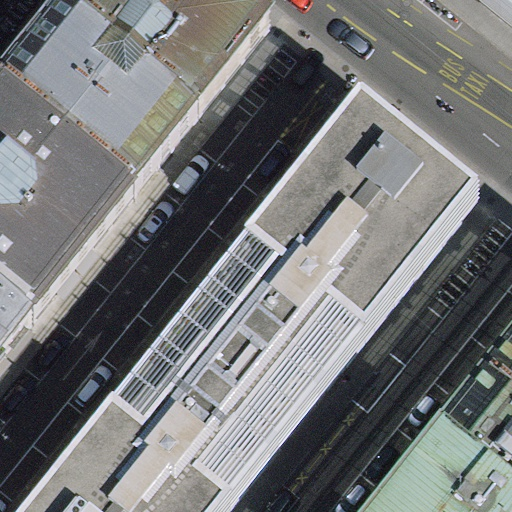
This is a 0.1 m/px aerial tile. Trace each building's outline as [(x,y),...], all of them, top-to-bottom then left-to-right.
[(76,0),(42,42),(0,93),(136,204),(276,32),(235,0),(76,0)] [(511,0),(480,0),(511,25),(511,0)] [(0,93),(0,301),(36,330),(136,204),(0,93)] [(366,110),(40,511),(230,511),(292,435),(480,202),(420,154),(366,110)] [(0,375),(36,330),(0,301),(0,375)] [(511,348),(438,440),(511,499),(511,348)] [(511,511),(511,499),(438,440),(379,511),(511,511)]
